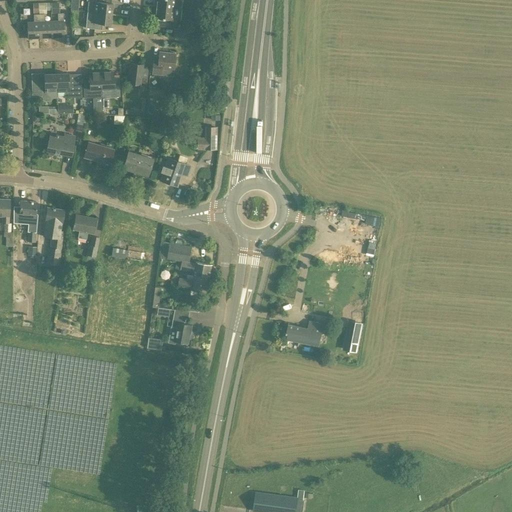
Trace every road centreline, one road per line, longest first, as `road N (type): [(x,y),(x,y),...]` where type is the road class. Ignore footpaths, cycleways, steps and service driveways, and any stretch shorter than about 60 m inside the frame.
road 1 (primary): [(198,511),(241,299)]
road 2 (tertiary): [(193,215),(18,177)]
road 3 (residential): [(15,59),(119,53),(134,36),(138,0)]
